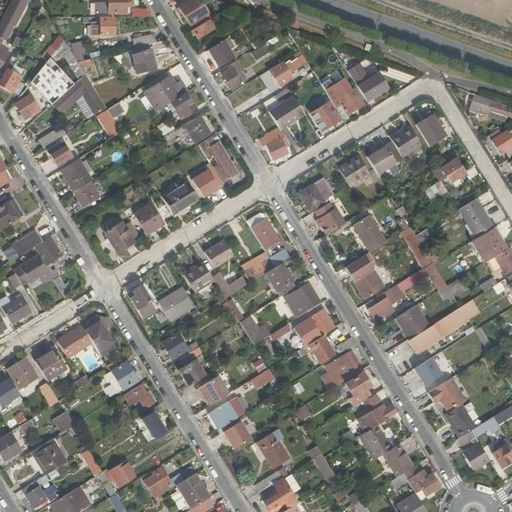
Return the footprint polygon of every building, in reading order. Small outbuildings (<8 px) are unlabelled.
[(107,0),(107,2),(94,3),(94,14),(127,14),(127,8),(133,7),(133,0),(107,0)] [(187,0),(178,6),(190,27),(209,15),(199,0),(187,0)] [(114,36),(114,17),(99,18),(98,22),(91,23),(91,36),(114,36)] [(3,19),(0,24),(0,65),(2,67),(10,53),(0,46),(0,39),(3,41),(12,24),(3,19)] [(216,28),(210,19),(192,31),(197,40),(216,28)] [(135,48),(157,43),(151,34),(132,39),(135,48)] [(64,41),(60,35),(42,57),(46,61),(51,56),(64,41)] [(17,47),(21,39),(16,37),(12,44),(17,47)] [(234,47),(228,38),(207,51),(217,68),(234,57),(230,50),(234,47)] [(78,81),(85,75),(82,70),(78,63),(68,48),(64,41),(51,56),(54,62),(63,57),(78,81)] [(78,63),(83,61),(77,44),(68,48),(78,63)] [(270,52),(265,44),(255,50),(251,53),(256,61),(270,52)] [(157,69),(152,49),(130,55),(136,74),(157,69)] [(308,64),(300,51),(295,55),(297,58),(285,65),(283,62),(268,71),(279,88),(294,79),(292,75),(308,64)] [(92,67),(90,60),(83,61),(78,63),(82,70),(92,67)] [(221,74),(231,91),(247,81),(242,72),(244,70),(238,60),(228,67),(229,69),(221,74)] [(8,62),(0,77),(0,87),(4,89),(12,94),(25,71),(8,62)] [(362,85),(371,99),(379,93),(387,88),(379,74),(362,85)] [(94,116),(106,108),(85,75),(78,81),(52,105),(56,110),(61,115),(82,97),(94,116)] [(176,84),(171,76),(142,93),(154,113),(169,104),(182,95),(185,94),(188,92),(181,81),(176,84)] [(326,92),(342,118),(353,111),(363,104),(354,89),(339,98),(332,87),(326,92)] [(500,115),(511,118),(511,107),(468,92),(464,103),(471,105),(470,110),(499,119),(500,115)] [(24,121),(15,127),(19,135),(29,126),(26,122),(41,112),(30,94),(14,104),(19,113),(24,121)] [(196,110),(185,94),(182,95),(169,104),(179,121),(196,110)] [(293,123),(305,116),(293,97),(269,112),(278,127),(281,130),(293,123)] [(242,107),(246,114),(261,105),(257,98),(242,107)] [(331,127),(341,120),(329,102),(323,105),(320,101),(309,108),(311,113),(309,114),(321,133),(331,127)] [(123,112),(118,103),(107,110),(112,119),(123,112)] [(431,113),(415,124),(428,144),(444,134),(438,124),(431,113)] [(211,133),(199,115),(174,130),(163,137),(158,140),(162,146),(186,131),(194,144),(211,133)] [(163,137),(174,130),(170,123),(159,130),(163,137)] [(446,136),(452,134),(447,124),(442,126),(446,136)] [(281,139),(285,137),(281,130),(278,127),(264,135),(265,137),(259,141),(263,148),(266,146),(275,161),(282,156),(289,152),(281,139)] [(398,134),(388,140),(400,159),(419,147),(407,128),(398,134)] [(43,149),(60,139),(54,130),(37,140),(43,149)] [(132,140),(126,131),(121,133),(127,143),(132,140)] [(511,158),(511,156),(511,142),(505,131),(489,141),(494,148),(498,155),(506,150),(511,158)] [(214,144),(210,137),(198,145),(210,164),(212,167),(222,183),(231,177),(238,173),(218,141),(214,144)] [(72,158),(62,142),(46,152),(51,160),(56,168),(72,158)] [(373,152),(364,158),(375,175),(393,165),(382,146),(373,152)] [(129,158),(135,155),(130,148),(124,152),(129,158)] [(441,168),(450,183),(466,173),(460,165),(455,156),(450,159),(452,162),(441,168)] [(346,163),(337,170),(348,188),(368,176),(356,157),(346,163)] [(65,183),(72,193),(90,182),(92,181),(79,160),(58,172),(65,183)] [(219,187),(223,185),(222,183),(212,167),(208,169),(219,187)] [(211,192),(219,187),(208,169),(207,170),(191,180),(202,197),(211,192)] [(5,170),(0,172),(0,184),(10,178),(5,170)] [(321,180),(313,185),(296,195),(302,204),(307,213),(327,201),(326,200),(326,199),(331,196),(321,180)] [(78,204),(85,214),(103,203),(90,182),(72,193),(78,204)] [(161,198),(172,216),(185,208),(198,200),(187,182),(161,198)] [(424,191),(431,201),(444,193),(438,183),(424,191)] [(21,213),(12,199),(0,206),(0,229),(19,218),(17,215),(21,213)] [(483,213),(474,199),(456,211),(473,238),(491,226),(483,213)] [(359,206),(363,211),(370,207),(366,201),(359,206)] [(132,224),(141,239),(152,231),(164,224),(151,203),(132,215),(135,219),(130,222),(132,224)] [(315,221),(324,236),(343,224),(334,209),(332,211),(328,204),(313,213),(317,220),(315,221)] [(396,209),(402,219),(407,216),(401,207),(396,209)] [(246,223),(249,229),(265,220),(262,216),(259,215),(246,223)] [(368,253),(384,243),(368,217),(351,228),(368,253)] [(265,220),(249,229),(263,251),(279,241),(266,219),(265,220)] [(402,232),(408,228),(402,219),(396,222),(402,232)] [(121,220),(102,231),(115,253),(125,248),(134,242),(121,220)] [(498,237),(491,226),(473,238),(468,241),(482,264),(492,258),(505,249),(498,237)] [(414,237),(408,228),(402,232),(396,235),(399,240),(402,238),(422,270),(431,264),(414,237)] [(32,247),(41,242),(38,237),(35,232),(11,246),(12,248),(7,251),(11,257),(16,254),(17,256),(32,247)] [(55,246),(50,237),(41,242),(32,247),(37,255),(44,267),(61,256),(55,246)] [(233,257),(222,239),(213,245),(203,251),(214,268),(233,257)] [(511,255),(507,248),(505,249),(492,258),(503,276),(511,270),(511,255)] [(282,263),(290,258),(285,250),(272,258),(268,251),(264,253),(267,258),(273,269),(282,263)] [(367,254),(344,268),(354,285),(364,301),(383,289),(368,264),(372,262),(367,254)] [(47,272),(44,267),(37,255),(18,267),(12,270),(15,274),(22,286),(28,283),(29,284),(37,279),(41,285),(46,282),(51,279),(47,272)] [(264,274),(273,269),(267,258),(251,268),(256,275),(252,277),(254,281),(264,274)] [(293,282),(282,263),(273,269),(264,274),(275,293),(293,282)] [(182,274),(193,266),(192,264),(181,272),(182,274)] [(213,282),(202,264),(194,268),(193,266),(182,274),(195,293),(213,282)] [(435,271),(431,264),(422,270),(420,271),(424,277),(435,271)] [(47,267),(51,277),(57,275),(53,265),(47,267)] [(22,286),(15,274),(9,279),(16,290),(22,286)] [(219,291),(224,299),(250,283),(245,275),(219,291)] [(437,292),(445,287),(438,276),(430,281),(437,292)] [(479,286),(483,293),(491,287),(496,285),(492,278),(479,286)] [(461,288),(456,280),(445,287),(450,294),(461,288)] [(296,316),(320,302),(314,292),(308,282),(284,297),(296,316)] [(150,300),(139,283),(134,286),(129,289),(132,294),(129,296),(136,308),(150,300)] [(503,291),(498,283),(496,285),(491,287),(496,295),(503,291)] [(397,286),(381,296),(384,300),(366,311),(370,318),(374,323),(388,314),(386,311),(389,308),(390,306),(403,297),(397,286)] [(191,302),(182,287),(157,302),(170,322),(194,307),(191,302)] [(450,294),(445,287),(437,292),(436,292),(442,302),(451,296),(450,294)] [(0,308),(11,325),(21,319),(31,313),(20,296),(0,308)] [(197,299),(191,302),(194,307),(200,315),(205,312),(197,299)] [(234,325),(239,322),(226,302),(224,299),(220,302),(234,325)] [(239,322),(244,319),(231,299),(226,302),(239,322)] [(407,341),(405,342),(410,349),(414,356),(467,322),(480,314),(471,300),(458,308),(428,327),(407,341)] [(400,330),(407,341),(428,327),(414,306),(393,319),(400,330)] [(322,336),(335,328),(328,318),(322,308),(292,327),(304,347),(322,336)] [(83,330),(90,342),(100,357),(108,352),(105,348),(112,344),(105,332),(98,321),(83,330)] [(294,338),(286,324),(268,336),(277,350),(294,338)] [(68,333),(55,341),(65,358),(90,342),(83,330),(80,325),(68,333)] [(187,350),(176,334),(160,343),(165,352),(171,360),(187,350)] [(334,355),(322,336),(306,346),(318,365),(334,355)] [(340,354),(356,345),(352,338),(336,347),(340,354)] [(490,346),(484,350),(488,355),(493,351),(490,346)] [(44,354),(33,361),(46,382),(66,369),(53,349),(44,354)] [(187,386),(204,376),(195,361),(201,356),(196,349),(178,361),(182,368),(178,371),(182,379),(187,386)] [(305,355),(301,349),(296,352),(300,358),(305,355)] [(360,371),(361,370),(355,361),(350,352),(325,367),(333,380),(339,376),(342,382),(360,371)] [(38,377),(26,357),(17,363),(6,370),(18,390),(38,377)] [(250,363),(256,372),(266,366),(260,357),(250,363)] [(418,379),(423,387),(441,375),(430,358),(413,370),(418,379)] [(132,370),(125,360),(108,371),(122,391),(138,380),(132,370)] [(244,360),(237,365),(244,373),(250,368),(244,360)] [(76,381),(79,389),(106,372),(102,365),(78,380),(76,381)] [(249,377),(254,388),(274,377),(268,367),(249,377)] [(366,379),(360,371),(342,382),(340,384),(342,387),(344,385),(353,398),(371,387),(366,379)] [(206,401),(210,406),(229,394),(218,376),(196,390),(198,394),(201,398),(203,396),(206,401)] [(439,385),(431,391),(436,400),(443,396),(445,400),(450,407),(466,397),(454,376),(439,385)] [(0,407),(19,396),(8,379),(0,384),(0,407)] [(297,393),(304,389),(299,381),(292,385),(297,393)] [(140,383),(122,395),(129,405),(138,400),(144,409),(153,403),(147,393),(140,383)] [(245,384),(232,392),(236,399),(249,390),(245,384)] [(276,394),(281,391),(277,384),(272,387),(276,394)] [(377,425),(396,413),(391,405),(383,410),(378,402),(374,395),(361,402),(368,413),(355,421),(363,433),(377,425)] [(450,407),(451,410),(467,400),(468,400),(466,397),(450,407)] [(457,423),(464,435),(470,432),(481,424),(467,400),(451,410),(449,411),(457,423)] [(236,418),(244,413),(239,404),(235,407),(231,401),(209,415),(213,423),(218,431),(237,419),(236,418)] [(165,409),(161,402),(151,409),(153,412),(141,420),(153,438),(166,431),(161,423),(156,415),(165,409)] [(295,411),(300,421),(309,415),(303,406),(295,411)] [(60,432),(73,423),(64,409),(51,418),(60,432)] [(21,413),(14,417),(18,423),(25,419),(21,413)] [(481,424),(470,432),(473,438),(487,428),(491,433),(499,428),(493,417),(481,424)] [(36,422),(33,418),(19,426),(22,430),(36,422)] [(239,422),(222,433),(228,441),(233,450),(250,439),(239,422)] [(381,455),(391,448),(384,437),(377,425),(363,433),(357,437),(372,460),(381,455)] [(283,439),(278,430),(256,444),(272,469),(289,458),(278,442),(283,439)] [(346,444),(355,439),(350,432),(342,436),(346,444)] [(0,458),(2,462),(17,452),(7,436),(0,440),(0,458)] [(511,460),(511,448),(511,447),(505,437),(498,443),(500,447),(490,453),(499,469),(508,463),(511,460)] [(66,462),(52,439),(31,452),(45,475),(66,462)] [(405,455),(398,444),(391,448),(381,455),(395,477),(412,466),(405,455)] [(472,471),(488,461),(477,444),(462,453),(467,462),(472,471)] [(321,454),(316,446),(307,452),(312,460),(315,458),(321,454)] [(79,452),(93,475),(101,470),(87,448),(79,452)] [(315,458),(323,472),(330,468),(324,458),(321,454),(315,458)] [(107,470),(102,473),(115,495),(120,492),(118,488),(135,478),(130,469),(125,461),(108,472),(107,470)] [(175,485),(194,473),(190,467),(169,480),(165,474),(161,468),(151,474),(153,476),(143,482),(153,498),(175,485)] [(337,479),(330,468),(323,472),(330,484),(337,479)] [(422,470),(406,480),(415,493),(415,494),(421,491),(424,497),(439,488),(435,481),(431,473),(426,476),(422,470)] [(254,486),(258,493),(282,479),(277,472),(254,486)] [(115,495),(102,473),(96,476),(110,498),(115,495)] [(201,485),(194,473),(175,485),(189,509),(207,498),(209,497),(201,485)] [(282,479),(258,493),(264,503),(269,511),(272,511),(277,509),(279,511),(287,506),(285,504),(294,498),(282,478),(282,479)] [(378,489),(383,485),(379,480),(367,487),(370,493),(378,489)] [(24,495),(32,490),(29,485),(21,490),(24,495)] [(77,511),(93,502),(81,485),(58,500),(50,505),(53,510),(51,511),(77,511)] [(50,505),(58,500),(53,493),(45,498),(39,486),(32,490),(24,495),(33,509),(37,506),(40,511),(50,505)] [(338,501),(347,496),(343,489),(334,494),(338,501)] [(426,511),(415,494),(415,493),(396,505),(400,511),(426,511)] [(124,508),(115,495),(110,498),(118,511),(124,508)] [(207,498),(189,509),(184,511),(201,511),(211,506),(207,498)] [(367,511),(360,500),(353,504),(357,511),(367,511)]
